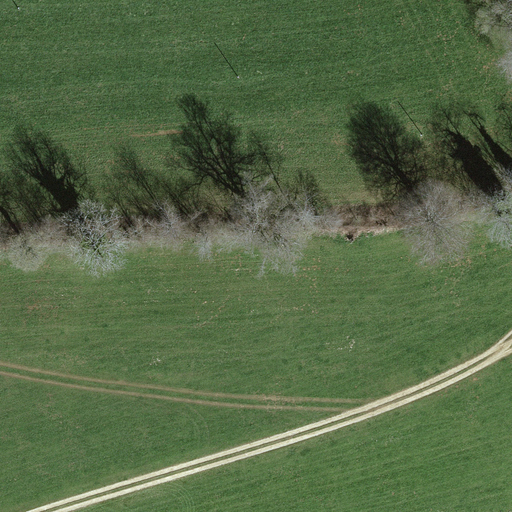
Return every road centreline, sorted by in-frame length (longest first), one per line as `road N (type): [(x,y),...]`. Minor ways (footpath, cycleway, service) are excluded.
road 1 (track): [(43,511),(376,408),(500,354)]
road 2 (track): [(376,408),(0,364)]
